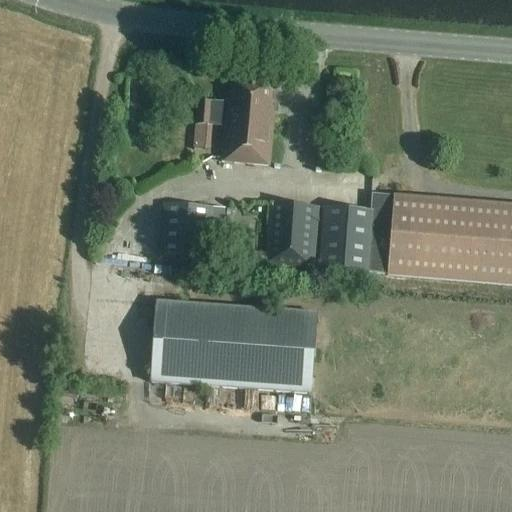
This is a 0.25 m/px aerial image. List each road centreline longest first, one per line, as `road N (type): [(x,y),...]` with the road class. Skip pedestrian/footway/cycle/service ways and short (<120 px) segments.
road 1 (secondary): [(511,52),(230,32),(50,0)]
road 2 (track): [(112,17),(80,250),(85,296),(108,325)]
